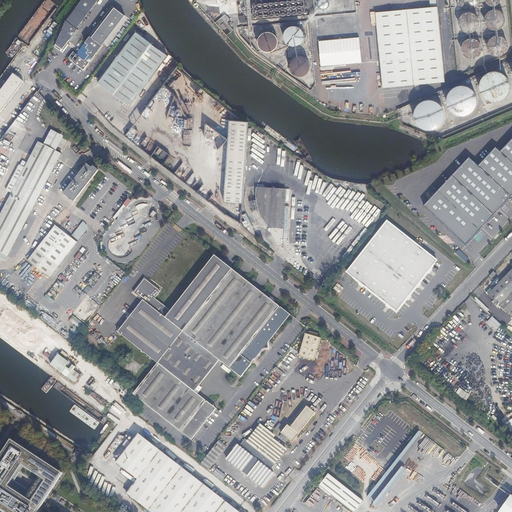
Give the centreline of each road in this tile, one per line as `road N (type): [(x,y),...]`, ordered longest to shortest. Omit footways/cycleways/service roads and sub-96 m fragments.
road 1 (unclassified): [(391,370),(101,141),(44,81)]
road 2 (unclassified): [(280,511),(391,370)]
road 3 (residential): [(391,370),(511,241)]
road 4 (unclassified): [(511,465),(391,370)]
